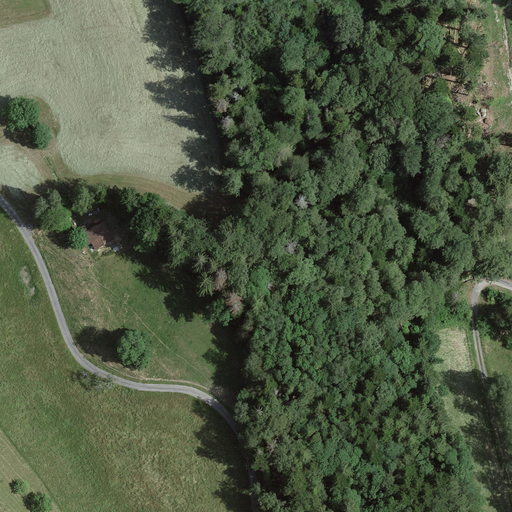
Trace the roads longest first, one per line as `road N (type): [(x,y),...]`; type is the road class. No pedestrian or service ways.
road 1 (residential): [(0,200),(33,245),(64,330),(88,366),(118,382),(189,390),(228,416),(250,459),(257,511)]
road 2 (unclassified): [(511,286),(477,264),(459,147),(411,0)]
